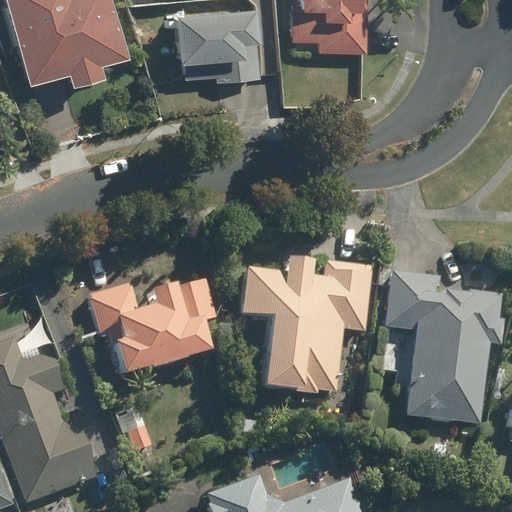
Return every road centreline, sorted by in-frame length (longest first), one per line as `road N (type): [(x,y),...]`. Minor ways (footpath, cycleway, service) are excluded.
road 1 (residential): [(502,58),(467,124),(446,146),(399,170),(260,186),(191,175)]
road 2 (residential): [(191,175),(377,137),(424,107),(444,65)]
road 3 (residential): [(191,175),(68,198),(0,224)]
